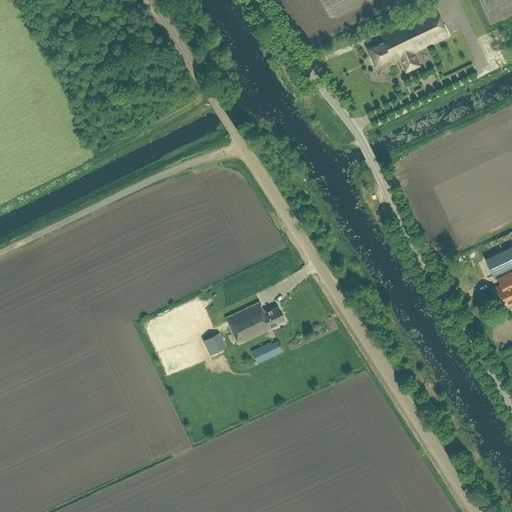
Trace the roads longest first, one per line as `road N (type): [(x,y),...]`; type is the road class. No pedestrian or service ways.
road 1 (unclassified): [(475,511),(150,0)]
road 2 (unclassified): [(511,407),(402,229),(359,137),(256,0)]
road 3 (track): [(241,146),(0,253)]
road 4 (track): [(359,137),(511,57)]
